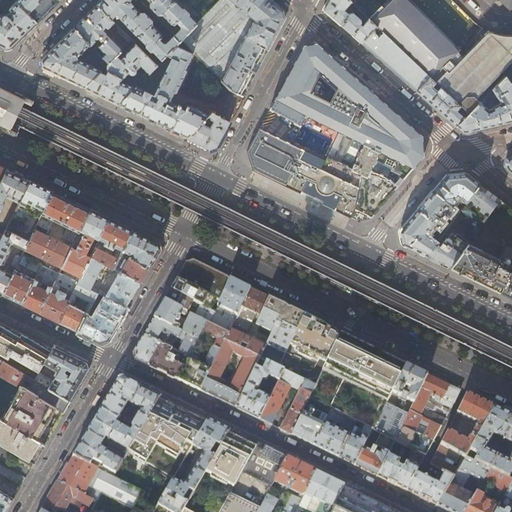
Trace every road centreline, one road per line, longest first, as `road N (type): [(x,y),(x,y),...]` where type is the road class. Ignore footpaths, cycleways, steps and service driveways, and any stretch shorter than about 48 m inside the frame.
road 1 (secondary): [(185,233),(511,391)]
road 2 (residential): [(423,511),(111,357)]
road 3 (secondary): [(215,174),(10,73)]
road 4 (residential): [(303,10),(460,150)]
road 5 (secondary): [(0,143),(185,233)]
road 6 (residential): [(215,174),(303,10)]
road 7 (residential): [(21,511),(111,357)]
road 8 (secondary): [(366,248),(215,174)]
road 9 (secondary): [(511,319),(366,248)]
road 10 (residential): [(111,357),(185,233)]
road 11 (residential): [(460,150),(442,157),(366,248)]
road 12 (residential): [(111,357),(0,306)]
